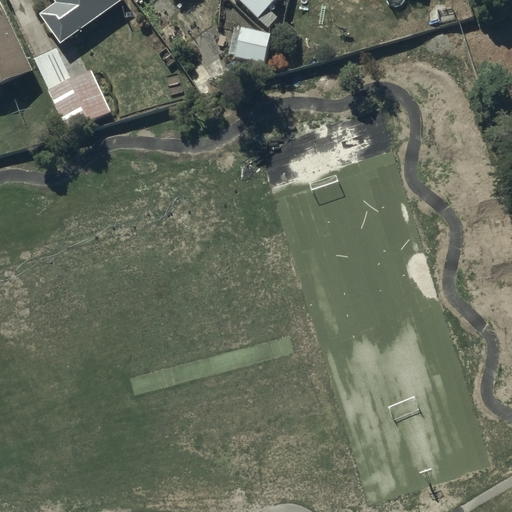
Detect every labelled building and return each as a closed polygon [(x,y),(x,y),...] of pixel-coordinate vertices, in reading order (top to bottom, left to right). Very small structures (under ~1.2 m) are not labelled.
[(41,16),(62,43),(122,0),(54,0),(58,4),(41,16)] [(239,0),(268,29),(278,19),(268,9),(276,0),(239,0)] [(0,85),(33,70),(0,2),(0,85)] [(243,29),(236,57),(265,64),(272,35),(243,29)] [(69,133),(111,112),(91,71),(72,80),(57,49),(36,59),(51,90),(49,91),(69,133)]
